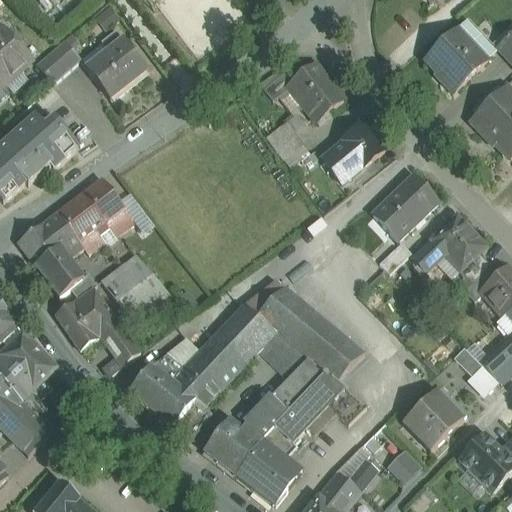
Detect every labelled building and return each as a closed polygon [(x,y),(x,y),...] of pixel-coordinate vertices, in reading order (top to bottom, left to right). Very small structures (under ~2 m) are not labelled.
[(107,9),(95,20),(103,30),(115,19),(107,9)] [(466,25),(426,63),(437,76),(435,79),(453,98),(487,66),(487,65),(498,54),(497,53),(504,46),(499,41),(490,50),(466,25)] [(83,30),(65,45),(72,53),(90,38),(83,30)] [(2,32),(0,34),(0,90),(31,64),(2,32)] [(123,45),(115,35),(101,46),(109,56),(87,73),(110,103),(111,102),(123,93),(147,74),(124,44),(123,45)] [(511,38),(504,46),(497,53),(498,54),(509,66),(511,63),(511,38)] [(65,45),(37,70),(53,89),(81,64),(72,53),(65,45)] [(344,102),(317,68),(298,83),(289,91),(316,125),(344,102)] [(289,72),(264,93),(273,104),(289,91),(298,83),(289,72)] [(511,95),(507,90),(470,125),(484,140),(487,137),(511,162),(511,161),(511,95)] [(0,202),(3,206),(26,187),(28,190),(51,170),(53,173),(78,152),(54,124),(45,132),(36,122),(0,153),(0,202)] [(287,125),(267,140),(283,162),(303,148),(287,125)] [(384,153),(364,128),(365,128),(364,127),(340,146),(342,148),(330,158),(340,170),(352,160),(361,173),(385,154),(384,153)] [(102,183),(57,217),(84,252),(89,259),(105,247),(97,236),(107,228),(115,240),(135,226),(102,183)] [(404,196),(401,192),(374,218),(398,243),(437,206),(416,184),(404,196)] [(57,217),(18,247),(36,271),(61,252),(69,262),(84,252),(57,217)] [(486,250),(457,220),(432,244),(446,259),(460,274),(480,256),(486,250)] [(432,244),(412,263),(426,277),(446,259),(432,244)] [(401,246),(379,267),(390,277),(411,257),(412,257),(401,245),(401,246)] [(36,271),(59,302),(71,293),(84,282),(84,281),(69,262),(61,252),(36,271)] [(480,256),(460,274),(472,287),(490,269),(491,268),(480,256)] [(137,259),(102,286),(115,304),(151,277),(137,259)] [(472,287),(465,294),(475,305),(482,298),(481,296),(494,285),(494,282),(498,278),(490,269),(472,287)] [(498,278),(494,282),(494,285),(481,296),(482,298),(502,321),(506,317),(511,312),(511,275),(508,270),(498,278)] [(84,282),(71,293),(78,303),(94,293),(97,290),(89,277),(84,281),(84,282)] [(151,277),(115,304),(133,327),(170,299),(151,277)] [(365,357),(285,291),(255,321),(276,338),(285,345),(285,346),(308,365),(325,379),(335,387),(365,357)] [(78,303),(56,319),(81,355),(102,340),(119,328),(94,293),(78,303)] [(0,309),(0,350),(3,348),(8,354),(22,340),(18,335),(19,334),(0,309)] [(184,372),(171,386),(205,413),(259,356),(276,338),(255,321),(243,311),(184,372)] [(511,335),(479,366),(484,371),(493,380),(511,362),(511,312),(506,317),(511,323),(511,335)] [(141,357),(119,328),(102,340),(124,371),(141,357)] [(276,338),(259,356),(268,365),(285,346),(285,345),(276,338)] [(57,375),(23,340),(22,340),(8,354),(0,362),(0,386),(22,408),(32,398),(57,375)] [(308,365),(285,346),(268,365),(288,385),(308,365)] [(479,366),(464,351),(454,362),(473,382),(484,371),(479,366)] [(167,359),(152,371),(128,398),(189,447),(212,418),(205,413),(171,386),(184,372),(167,359)] [(511,362),(493,380),(504,390),(511,381),(511,362)] [(288,385),(287,386),(304,402),(325,379),(308,365),(288,385)] [(446,369),(434,381),(440,387),(452,375),(446,369)] [(304,402),(292,414),(309,431),(328,410),(344,394),(335,387),(325,379),(304,402)] [(0,386),(0,488),(7,481),(0,473),(0,431),(28,460),(51,437),(22,408),(0,386)] [(287,386),(256,417),(245,430),(264,445),(269,438),(276,431),(292,414),(304,402),(287,386)] [(359,406),(344,394),(328,410),(341,423),(359,406)] [(436,395),(403,428),(431,456),(464,423),(463,422),(460,425),(438,403),(434,399),(437,396),(436,395)] [(466,419),(444,397),(438,403),(460,425),(463,422),(466,419)] [(359,406),(341,423),(346,428),(364,411),(359,406)] [(309,431),(292,414),(276,431),(293,448),(309,431)] [(241,435),(228,425),(205,455),(236,479),(264,445),(245,430),(241,435)] [(276,431),(269,438),(264,445),(236,479),(276,510),(288,496),(286,494),(299,477),(301,479),(302,478),(285,465),(298,452),(293,448),(276,431)] [(484,437),(458,464),(493,498),(511,477),(511,463),(502,453),(484,437)] [(371,442),(362,452),(368,458),(378,448),(371,442)] [(511,442),(502,453),(511,463),(511,442)] [(406,487),(422,471),(404,453),(388,468),(406,487)] [(351,464),(337,479),(319,502),(331,511),(348,511),(360,498),(354,492),(366,476),(351,464)] [(87,511),(80,505),(81,504),(60,488),(40,511),(87,511)] [(331,511),(319,502),(310,511),(331,511)]
